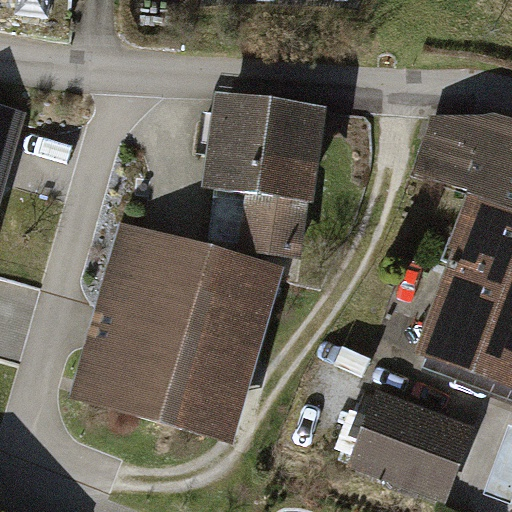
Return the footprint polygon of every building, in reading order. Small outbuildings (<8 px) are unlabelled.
[(0,222),(28,116),(0,108),(0,222)] [(225,119),(213,213),(254,218),(248,263),(299,269),(317,130),(225,119)] [(511,165),(511,123),(501,119),(482,121),(471,152),(498,160),(511,165)] [(511,209),(511,165),(498,160),(471,152),(468,161),(492,169),(482,198),(486,200),(511,209)] [(511,286),(511,209),(486,200),(474,235),(462,231),(459,242),(452,240),(445,262),(451,265),(511,286)] [(119,238),(74,404),(230,447),(276,281),(119,238)] [(511,380),(511,286),(451,265),(449,274),(458,277),(433,351),(511,380)] [(375,404),(350,485),(437,511),(463,430),(375,404)] [(511,494),(511,425),(508,424),(482,492),(509,502),(511,494)]
